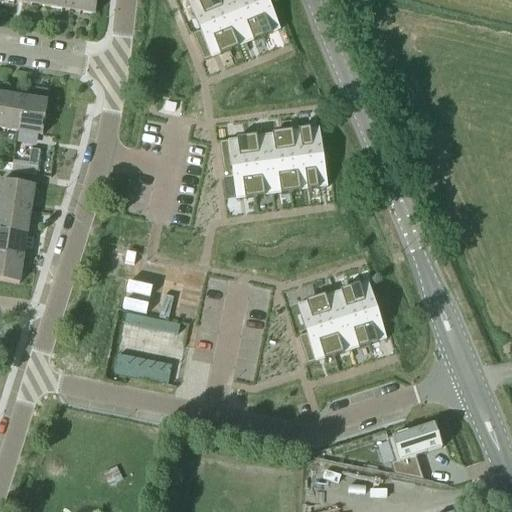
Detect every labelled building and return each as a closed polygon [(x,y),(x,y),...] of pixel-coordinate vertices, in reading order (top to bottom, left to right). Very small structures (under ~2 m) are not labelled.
[(22,0),(21,6),(45,10),(46,0),(22,0)] [(46,0),(45,10),(69,13),(71,0),(46,0)] [(94,17),(96,0),(71,0),(69,13),(94,17)] [(196,2),(188,5),(200,33),(217,26),(206,0),(199,0),(196,1),(196,2)] [(206,0),(217,26),(234,19),(226,0),(206,0)] [(226,0),(234,19),(250,12),(245,0),(226,0)] [(245,0),(250,12),(268,5),(266,0),(245,0)] [(268,5),(250,12),(262,40),(271,36),(279,32),(268,5)] [(250,12),(234,19),(245,46),(253,43),(253,44),(262,40),(250,12)] [(234,19),(217,26),(229,54),(238,50),(238,49),(245,46),(234,19)] [(217,26),(200,33),(211,61),(219,57),(220,58),(229,54),(217,26)] [(200,33),(191,36),(203,64),(211,61),(200,33)] [(0,131),(16,134),(22,101),(0,97),(0,131)] [(41,138),(47,105),(22,101),(16,134),(41,138)] [(176,106),(165,103),(163,111),(174,113),(176,106)] [(309,131),(299,132),(304,163),(323,160),(318,130),(310,131),(309,131)] [(292,133),(282,135),(286,165),(304,163),(299,132),(298,133),(292,134),(292,133)] [(272,137),(264,138),(268,168),(286,165),(282,135),(272,136),(272,137)] [(256,138),(246,140),(250,170),(268,168),(264,138),(256,139),(256,138)] [(236,142),(227,143),(231,173),(250,170),(246,140),(236,141),(236,142)] [(227,143),(219,144),(224,182),(233,181),(231,173),(227,143)] [(30,151),(28,166),(28,167),(37,169),(40,153),(30,151)] [(323,160),(304,163),(308,193),(318,191),(327,190),(323,160)] [(304,163),(286,165),(290,195),(300,194),(300,193),(307,193),(308,193),(304,163)] [(286,165),(268,168),(272,197),(280,196),(280,197),(290,195),(286,165)] [(268,168),(250,170),(254,200),(264,199),(264,198),(272,197),(268,168)] [(250,170),(231,173),(233,181),(236,202),(244,201),(244,202),(254,200),(250,170)] [(0,184),(0,209),(29,214),(33,189),(0,184)] [(0,209),(0,233),(26,238),(29,214),(0,209)] [(0,233),(0,257),(22,261),(26,238),(0,233)] [(22,261),(0,257),(0,283),(18,286),(22,261)] [(359,287),(349,290),(358,319),(376,313),(367,285),(359,288),(359,287)] [(340,294),(332,296),(341,325),(358,319),(349,290),(340,293),(340,294)] [(324,298),(315,301),(324,330),(341,325),(332,296),(325,298),(324,298)] [(305,304),(297,307),(306,336),(324,330),(315,301),(305,304)] [(376,313),(358,319),(368,348),(377,345),(386,342),(376,313)] [(125,316),(124,326),(177,337),(178,337),(179,328),(179,327),(125,316)] [(358,319),(341,325),(350,353),(358,351),(368,348),(358,319)] [(341,325),(324,330),(333,359),(343,356),(350,353),(341,325)] [(324,330),(306,336),(315,364),(324,362),(333,359),(324,330)] [(306,336),(298,339),(307,367),(315,364),(306,336)] [(167,388),(171,368),(118,357),(117,358),(113,376),(114,377),(167,388)] [(433,426),(387,441),(394,464),(395,466),(415,459),(441,451),(433,426)] [(394,464),(389,466),(393,477),(423,483),(415,459),(395,466),(394,464)] [(103,474),(109,488),(123,481),(117,468),(103,474)]
